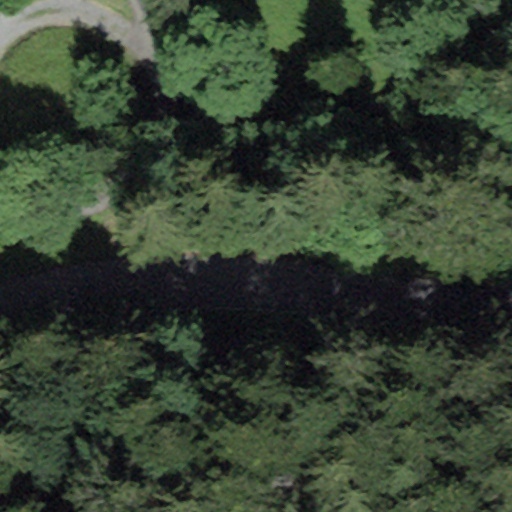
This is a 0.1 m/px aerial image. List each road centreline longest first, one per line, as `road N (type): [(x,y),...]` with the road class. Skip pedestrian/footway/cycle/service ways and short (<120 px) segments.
road 1 (unclassified): [(0,310),(147,282),(511,300)]
road 2 (residential): [(0,223),(46,218),(127,176),(166,103),(145,0)]
